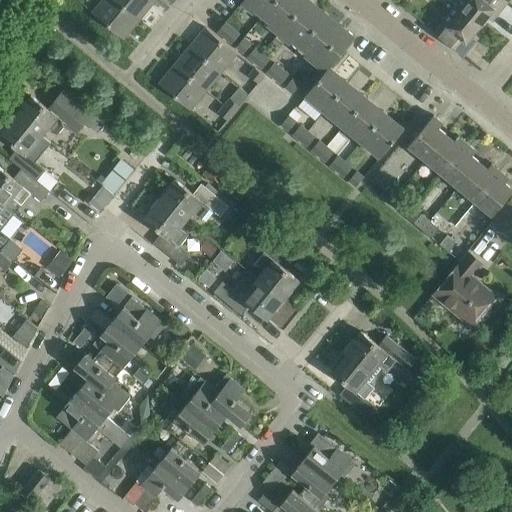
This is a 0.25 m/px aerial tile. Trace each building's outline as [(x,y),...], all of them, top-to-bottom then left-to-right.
[(115,0),(101,0),(92,12),(123,38),(139,19),(115,0)] [(115,0),(139,19),(154,0),(153,0),(115,0)] [(242,0),(241,2),(258,16),(270,0),(242,0)] [(270,0),(258,16),(274,30),(298,0),(270,0)] [(298,0),(274,30),(291,44),(321,8),(311,0),(298,0)] [(456,4),(481,24),(487,16),(492,20),(508,1),(506,0),(451,0),(456,3),(456,4)] [(433,31),(463,55),(478,36),(474,33),(481,24),(456,4),(442,21),(433,31)] [(291,44),(308,58),(338,22),(321,8),(291,44)] [(217,31),(232,42),(239,33),(225,22),(217,31)] [(326,71),(330,66),(337,57),(355,35),(338,22),(308,58),(323,69),(326,71)] [(205,27),(190,45),(221,71),(236,53),(205,27)] [(236,46),(243,52),(251,43),(243,37),(236,46)] [(190,45),(174,64),(206,90),(221,71),(190,45)] [(248,56),(255,61),(262,52),(255,46),(248,56)] [(255,61),(262,67),(269,58),(262,52),(255,61)] [(266,71),(274,77),(281,68),(274,62),(266,71)] [(206,90),(174,64),(159,83),(190,109),(206,90)] [(247,74),(256,82),(263,74),(253,66),(247,74)] [(305,96),(324,111),(348,81),(330,66),(326,71),(305,96)] [(274,77),(281,83),(288,74),(281,68),(274,77)] [(285,86),(292,92),(300,83),(293,77),(285,86)] [(324,111),(342,126),(367,96),(348,81),(324,111)] [(31,94),(15,114),(40,135),(46,127),(54,134),(64,122),(75,131),(84,120),(57,98),(48,109),(31,94)] [(342,126),(361,142),(385,112),(367,96),(342,126)] [(222,104),(232,112),(237,106),(227,98),(222,104)] [(217,111),(226,118),(232,112),(222,104),(217,111)] [(361,142),(380,157),(404,127),(385,112),(361,142)] [(15,114),(0,131),(0,133),(17,147),(8,157),(13,161),(26,171),(35,179),(43,169),(32,160),(41,150),(33,143),(40,135),(15,114)] [(280,122),(286,128),(294,119),(287,114),(280,122)] [(408,145),(425,159),(446,133),(438,127),(442,122),(433,114),(408,145)] [(291,131),(298,137),(305,129),(298,123),(291,131)] [(298,137),(306,143),(312,134),(305,129),(298,137)] [(425,159),(442,173),(467,142),(458,135),(454,140),(446,133),(425,159)] [(310,147),(317,153),(325,144),(318,138),(310,147)] [(442,173),(458,187),(480,161),(472,154),(476,150),(467,142),(442,173)] [(317,153),(324,159),(332,149),(325,144),(317,153)] [(329,162),(336,168),(343,159),(336,153),(329,162)] [(106,186),(105,187),(112,193),(133,168),(121,158),(102,183),(106,186)] [(336,168),(343,173),(350,164),(343,159),(336,168)] [(458,187),(475,201),(500,170),(491,162),(487,167),(480,161),(458,187)] [(0,166),(0,199),(5,204),(11,196),(20,203),(29,192),(39,200),(48,189),(35,179),(26,171),(17,181),(0,166)] [(356,170),(348,179),(356,186),(363,177),(356,170)] [(475,201),(476,202),(492,215),(511,190),(511,188),(505,182),(509,177),(500,170),(475,201)] [(175,178),(158,199),(182,219),(185,221),(192,211),(201,218),(209,209),(219,217),(220,215),(228,205),(201,183),(193,193),(175,178)] [(381,193),(390,200),(397,191),(388,184),(381,193)] [(90,205),(100,213),(115,195),(112,193),(105,187),(90,205)] [(390,200),(399,208),(406,199),(397,191),(390,200)] [(158,199),(144,217),(161,231),(153,242),(181,264),(188,254),(178,246),(188,234),(180,227),(185,221),(182,219),(158,199)] [(414,220),(423,227),(431,218),(422,211),(414,220)] [(423,227),(432,235),(439,226),(431,218),(423,227)] [(448,233),(440,242),(449,249),(462,259),(468,251),(476,242),(469,236),(458,249),(452,245),(456,240),(458,237),(450,230),(448,233)] [(260,269),(253,277),(282,301),(299,279),(281,265),(289,255),(262,232),(252,244),(261,251),(252,263),(260,269)] [(208,239),(200,247),(209,256),(217,247),(208,239)] [(0,265),(4,269),(13,258),(0,248),(0,265)] [(59,250),(46,266),(59,276),(72,260),(59,250)] [(462,259),(433,293),(471,324),(495,295),(471,275),(481,262),(468,251),(462,259)] [(223,252),(211,267),(217,272),(229,257),(223,252)] [(230,289),(222,282),(214,291),(241,313),(249,303),(267,318),(282,301),(253,277),(248,284),(239,278),(230,289)] [(125,291),(118,286),(116,284),(107,296),(116,303),(125,291)] [(131,296),(111,320),(141,344),(149,334),(154,338),(165,324),(131,296)] [(30,314),(37,320),(47,305),(39,300),(30,314)] [(12,335),(27,347),(37,327),(26,318),(12,335)] [(100,334),(92,344),(100,350),(121,368),(141,344),(111,320),(100,334)] [(79,334),(86,339),(94,330),(87,324),(79,334)] [(415,357),(387,335),(379,345),(361,330),(344,351),(380,379),(395,361),(405,369),(415,357)] [(73,341),(80,346),(86,339),(79,334),(73,341)] [(192,344),(181,357),(194,368),(205,355),(201,352),(192,344)] [(73,366),(87,378),(102,390),(110,381),(121,368),(100,350),(93,358),(85,352),(73,366)] [(380,379),(344,351),(330,369),(347,384),(339,394),(366,416),(374,406),(365,399),(380,379)] [(55,375),(62,381),(69,372),(62,366),(55,375)] [(0,381),(0,394),(3,396),(12,379),(4,374),(0,381)] [(211,403),(225,414),(239,425),(251,411),(236,399),(244,390),(224,374),(213,388),(213,389),(218,394),(211,403)] [(49,383),(55,388),(62,381),(55,375),(49,383)] [(192,395),(185,403),(215,428),(225,414),(211,403),(218,394),(213,389),(213,388),(199,377),(188,391),(192,395)] [(87,378),(75,392),(104,416),(113,407),(117,410),(129,396),(110,381),(102,390),(87,378)] [(65,406),(57,415),(72,427),(91,443),(103,429),(98,425),(104,416),(75,392),(64,405),(65,406)] [(139,404),(139,405),(149,413),(150,413),(148,394),(139,404)] [(161,423),(174,434),(181,439),(188,430),(203,442),(215,428),(185,403),(177,413),(173,409),(161,423)] [(139,405),(141,423),(149,413),(139,405)] [(227,438),(234,444),(241,435),(235,430),(227,438)] [(313,445),(302,458),(333,482),(340,473),(345,477),(356,462),(318,432),(310,442),(313,445)] [(139,434),(136,438),(144,445),(147,441),(139,434)] [(167,451),(159,461),(188,485),(200,470),(185,458),(192,448),(187,444),(181,439),(174,434),(163,448),(167,451)] [(221,446),(227,452),(234,444),(227,438),(221,446)] [(93,456),(83,467),(95,477),(97,474),(103,468),(104,466),(93,456)] [(306,485),(299,494),(318,510),(319,509),(330,495),(325,492),(333,482),(302,458),(291,473),(306,485)] [(289,468),(279,460),(271,471),(280,478),(289,468)] [(135,480),(136,481),(154,495),(154,496),(162,486),(177,499),(188,485),(159,461),(152,470),(147,466),(135,480)] [(21,490),(33,500),(51,478),(38,468),(21,490)] [(280,478),(271,471),(263,481),(272,489),(280,478)] [(154,495),(136,481),(124,495),(142,510),(154,495)] [(197,492),(203,498),(211,488),(205,482),(197,492)] [(472,485),(464,491),(477,508),(485,502),(472,485)] [(288,509),(285,511),(322,511),(319,509),(318,510),(299,494),(292,488),(280,503),(288,509)] [(191,499),(198,505),(203,498),(197,492),(191,499)]
